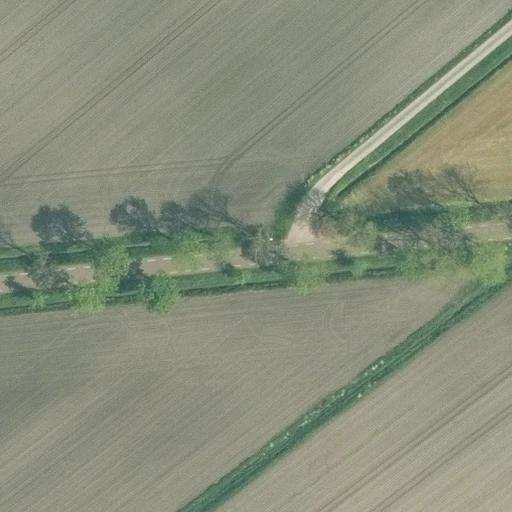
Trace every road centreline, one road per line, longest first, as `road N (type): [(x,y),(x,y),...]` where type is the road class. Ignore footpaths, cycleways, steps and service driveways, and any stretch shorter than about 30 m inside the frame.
road 1 (unclassified): [(302,253),(300,227),(327,181),(511,27)]
road 2 (tertiary): [(302,253),(0,283)]
road 3 (tertiary): [(511,231),(302,253)]
